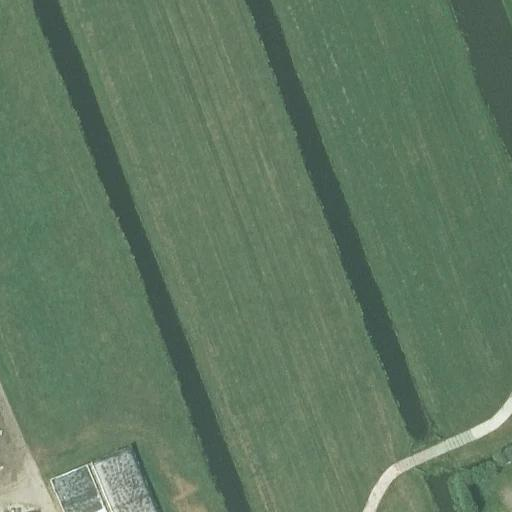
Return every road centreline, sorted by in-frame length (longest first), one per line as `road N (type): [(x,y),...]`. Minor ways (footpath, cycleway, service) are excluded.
road 1 (track): [(370,511),(385,480),(482,432),(511,403)]
road 2 (track): [(0,392),(49,511)]
